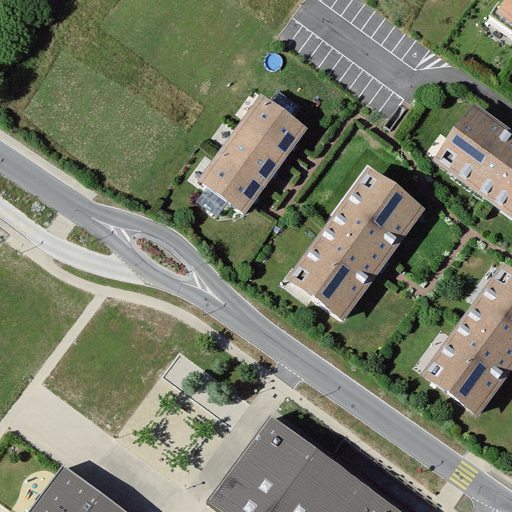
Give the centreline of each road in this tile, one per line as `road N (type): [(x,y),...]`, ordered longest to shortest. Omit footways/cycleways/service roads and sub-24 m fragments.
road 1 (tertiary): [(511,501),(231,303)]
road 2 (residential): [(511,111),(466,78),(404,81),(308,11)]
road 3 (tertiary): [(101,215),(146,273),(231,303)]
road 4 (tertiary): [(231,303),(177,242),(101,215)]
road 5 (tertiary): [(101,215),(0,144)]
